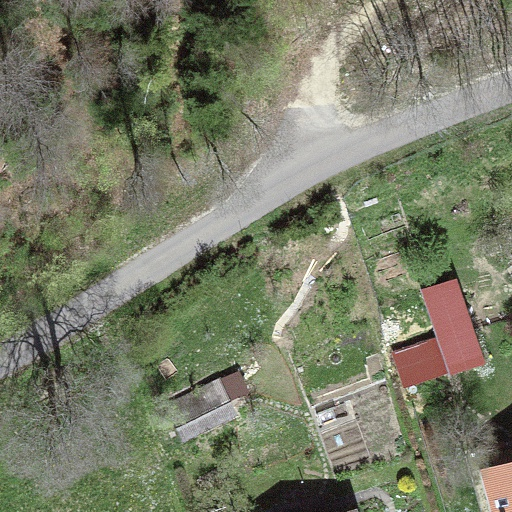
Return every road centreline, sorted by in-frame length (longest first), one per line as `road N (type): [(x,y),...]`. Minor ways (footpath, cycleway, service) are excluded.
road 1 (unclassified): [(511,86),(309,169),(0,358)]
road 2 (track): [(309,169),(311,115),(326,61),(373,0)]
